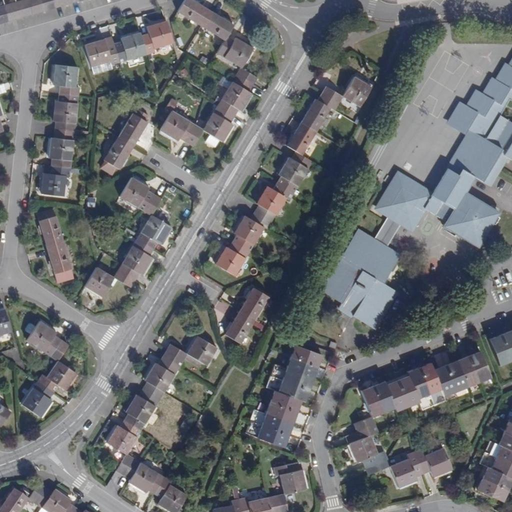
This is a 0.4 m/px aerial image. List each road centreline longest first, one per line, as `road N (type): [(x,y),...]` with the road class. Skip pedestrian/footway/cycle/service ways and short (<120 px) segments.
road 1 (residential): [(335,511),(317,439),(340,372),(473,318)]
road 2 (residential): [(9,279),(31,39)]
road 3 (unclassified): [(215,205),(316,33)]
road 4 (unclassified): [(128,349),(215,205)]
road 5 (unclassified): [(353,0),(386,11),(511,8)]
road 6 (residential): [(9,279),(128,349)]
road 7 (unclassified): [(42,454),(78,420),(128,349)]
road 8 (residential): [(31,39),(144,0)]
